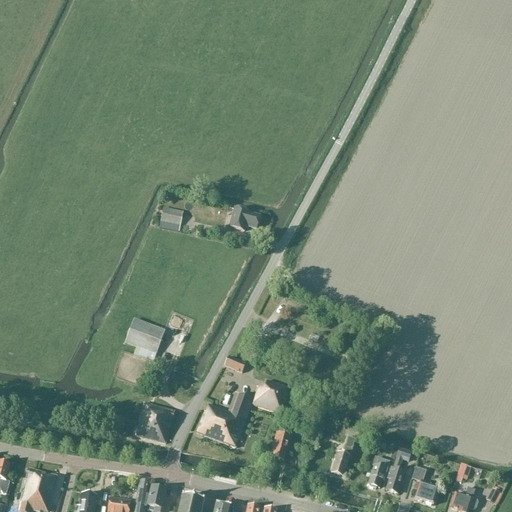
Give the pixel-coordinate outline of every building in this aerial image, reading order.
[(234,208),(228,229),(245,233),(246,228),(257,231),(261,217),(250,214),(250,213),(234,208)] [(182,216),(162,212),(160,223),(159,229),(179,233),(182,216)] [(156,356),(164,333),(134,321),(125,344),(136,349),(133,356),(137,357),(153,363),(156,356)] [(241,375),(246,366),(228,358),(224,367),(241,375)] [(253,402),(251,407),(281,416),(289,390),(266,382),(264,389),(263,391),(256,389),(252,401),(253,402)] [(253,402),(252,401),(238,396),(235,395),(228,414),(209,406),(205,414),(204,414),(195,435),(235,450),(251,407),(253,402)] [(182,412),(187,414),(190,406),(186,404),(182,412)] [(171,424),(174,413),(144,405),(138,428),(135,438),(166,446),(171,424)] [(283,463),(290,437),(276,434),(269,459),(283,463)] [(356,442),(366,445),(368,439),(359,435),(356,442)] [(350,458),(349,458),(355,441),(349,440),(343,456),(338,455),(331,475),(343,479),(350,458)] [(411,454),(410,454),(412,449),(401,445),(399,451),(393,471),(392,470),(392,471),(391,470),(387,481),(389,481),(385,493),(397,496),(404,474),(399,473),(403,461),(408,463),(411,454)] [(384,480),(387,471),(390,463),(374,459),(372,467),(373,467),(367,487),(379,490),(383,480),(384,480)] [(0,492),(1,495),(6,496),(10,483),(6,483),(10,467),(0,464),(0,492)] [(461,485),(467,468),(462,466),(456,483),(461,485)] [(432,507),(438,490),(422,484),(426,473),(415,470),(411,481),(419,484),(414,501),(432,507)] [(47,511),(57,478),(28,471),(25,482),(18,511),(17,511),(29,511),(30,511),(47,511)] [(145,511),(143,511),(148,484),(139,483),(135,509),(130,509),(129,508),(128,511),(145,511)] [(472,500),(475,492),(467,489),(465,498),(455,495),(450,510),(456,511),(468,511),(469,511),(474,511),(476,511),(478,505),(477,502),(472,501),(472,500)] [(493,505),(499,493),(492,490),(487,502),(493,505)] [(168,511),(170,504),(163,503),(165,494),(151,491),(147,509),(152,510),(152,511),(168,511)] [(93,511),(96,498),(81,496),(79,508),(77,508),(76,511),(93,511)] [(201,511),(204,504),(181,498),(178,511),(201,511)] [(128,511),(129,508),(130,509),(131,502),(109,499),(108,505),(107,511),(106,511),(128,511)]
